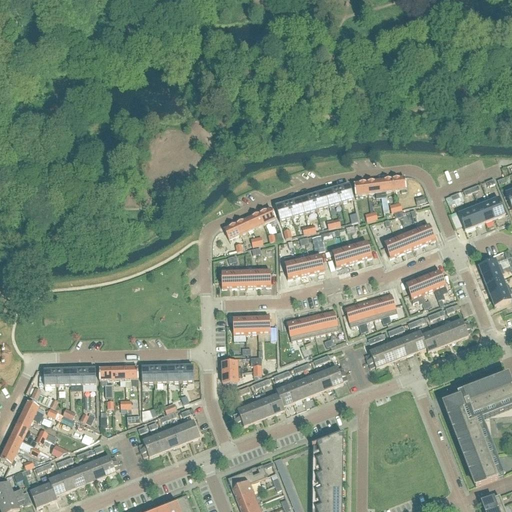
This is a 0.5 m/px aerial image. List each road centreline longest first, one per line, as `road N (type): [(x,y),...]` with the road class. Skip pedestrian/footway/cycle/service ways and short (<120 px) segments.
road 1 (residential): [(205,307),(208,230),(344,178),(405,171),(425,178),(456,253)]
road 2 (residential): [(205,307),(276,305),(456,253)]
road 3 (residential): [(0,430),(35,359),(207,354)]
road 4 (residential): [(228,453),(357,401)]
road 5 (residential): [(81,511),(204,463)]
road 6 (residential): [(460,498),(413,378)]
